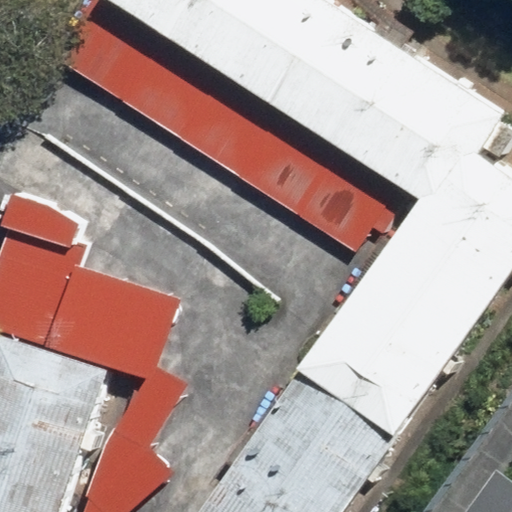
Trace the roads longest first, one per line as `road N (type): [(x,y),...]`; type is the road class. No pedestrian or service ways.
road 1 (unknown): [(255,299),(297,266),(300,239),(276,209),(115,88),(65,65),(24,64),(0,74)]
road 2 (unknown): [(255,299),(0,109)]
